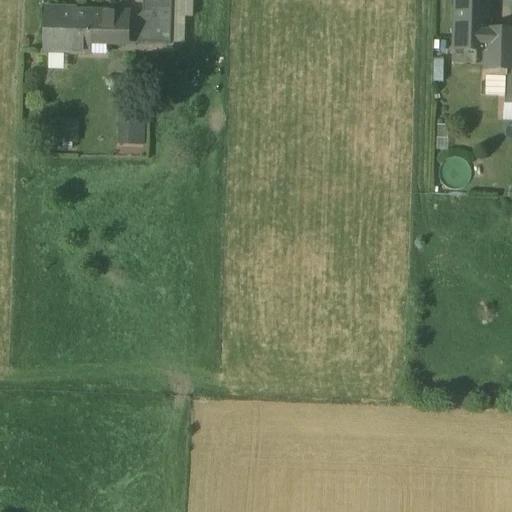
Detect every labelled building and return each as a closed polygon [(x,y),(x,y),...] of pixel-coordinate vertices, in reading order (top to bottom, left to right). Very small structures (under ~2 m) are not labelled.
[(172,0),(143,0),(143,14),(136,21),(135,45),(171,46),(172,0)] [(490,0),(454,0),(453,65),(486,66),(486,52),(489,52),(489,32),(490,0)] [(91,14),(65,14),(65,10),(46,9),(44,54),(90,55),(91,43),(91,19),(91,14)] [(129,21),(91,19),(91,43),(128,45),(129,21)] [(511,33),(489,32),(489,52),(486,52),(486,66),(485,77),(505,78),(504,106),(511,105),(511,33)] [(146,120),(121,119),(120,146),(145,147),(146,120)] [(77,122),(59,122),(59,143),(77,143),(77,122)]
